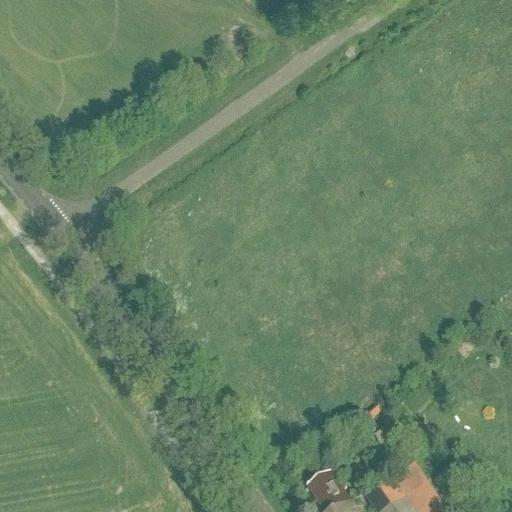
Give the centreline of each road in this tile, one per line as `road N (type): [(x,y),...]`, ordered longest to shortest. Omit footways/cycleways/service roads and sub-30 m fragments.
road 1 (unclassified): [(60,236),(394,0)]
road 2 (primary): [(256,511),(60,236)]
